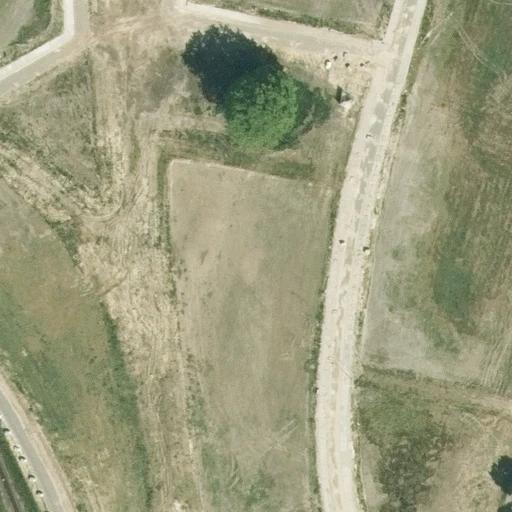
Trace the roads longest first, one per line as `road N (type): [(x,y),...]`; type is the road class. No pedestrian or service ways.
road 1 (residential): [(394,60),(363,189),(333,381),(332,467),(342,511)]
road 2 (residential): [(394,60),(200,21),(178,11),(176,0)]
road 3 (residential): [(0,394),(54,511)]
road 4 (residential): [(0,83),(71,46),(80,0)]
